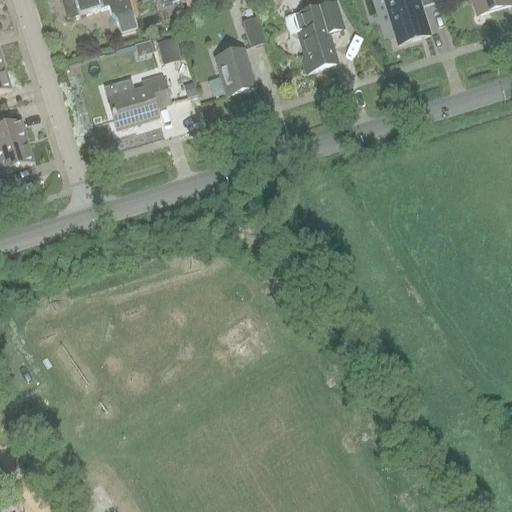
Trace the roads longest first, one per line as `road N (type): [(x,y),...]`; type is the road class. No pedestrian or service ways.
road 1 (unclassified): [(92,218),(511,87)]
road 2 (residential): [(92,218),(24,0)]
